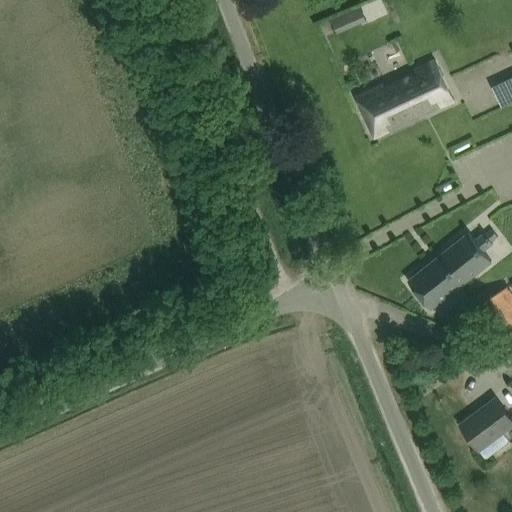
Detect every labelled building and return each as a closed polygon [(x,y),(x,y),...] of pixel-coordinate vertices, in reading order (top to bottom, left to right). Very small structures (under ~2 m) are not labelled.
[(331,19),(337,33),(348,28),(343,14),(331,19)] [(435,60),(356,97),(375,136),(454,100),(435,60)] [(457,215),(437,230),(448,245),(468,230),(457,215)] [(430,309),(446,296),(491,261),(482,249),(491,243),(483,233),(475,240),(468,232),(408,280),(430,309)] [(475,305),(494,335),(511,324),(511,294),(506,286),(475,305)] [(511,417),(511,418),(496,398),(460,425),(486,460),(509,442),(502,432),(511,424),(511,417)]
